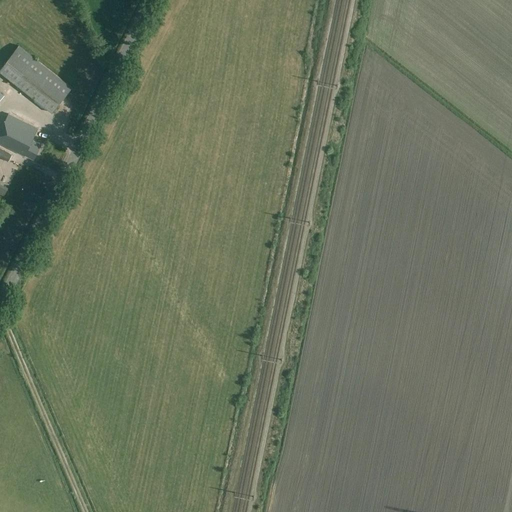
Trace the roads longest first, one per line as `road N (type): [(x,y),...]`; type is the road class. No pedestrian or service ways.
road 1 (tertiary): [(0,305),(149,0)]
road 2 (track): [(0,307),(85,511)]
